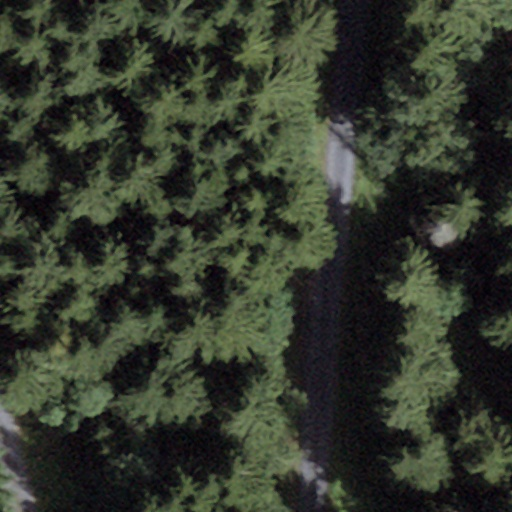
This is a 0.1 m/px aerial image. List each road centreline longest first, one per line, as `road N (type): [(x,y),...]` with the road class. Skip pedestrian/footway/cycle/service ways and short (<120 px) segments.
road 1 (track): [(323,511),(369,0)]
road 2 (track): [(0,358),(30,511)]
